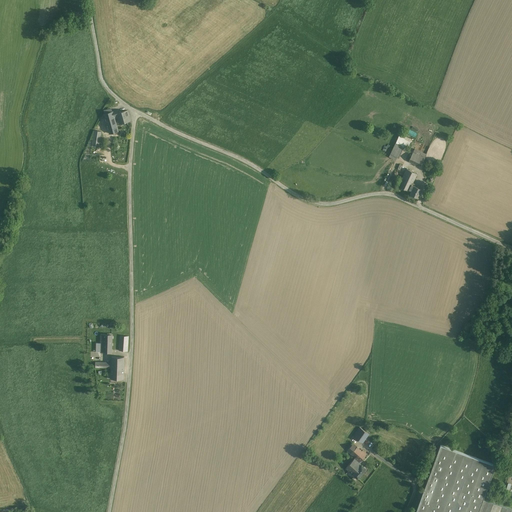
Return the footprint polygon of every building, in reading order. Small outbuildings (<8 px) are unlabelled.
[(112,112),(104,114),(110,134),(119,131),(115,118),(118,117),(121,125),(131,122),(128,110),(113,115),(112,112)] [(101,132),(94,131),(92,145),(99,146),(101,132)] [(398,159),(407,140),(400,136),(391,155),(398,159)] [(427,154),(415,148),(409,160),(421,166),(427,154)] [(417,172),(407,167),(398,185),(408,190),(413,181),(417,172)] [(425,187),(413,181),(408,190),(411,192),(411,193),(420,197),(425,187)] [(113,335),(101,335),(101,351),(112,352),(113,335)] [(128,351),(128,337),(120,337),(119,351),(128,351)] [(123,374),(123,357),(111,357),(111,363),(111,368),(111,374),(123,374)] [(369,434),(360,427),(353,437),(363,443),(369,434)] [(353,444),(347,451),(350,454),(357,447),(353,444)] [(496,465),(441,445),(416,511),(478,511),(483,499),(496,465)] [(350,454),(355,458),(359,463),(367,454),(363,450),(362,451),(357,447),(350,454)] [(359,463),(355,458),(346,468),(358,479),(366,469),(359,463)] [(483,499),(478,511),(511,511),(511,509),(484,499),(483,499)]
